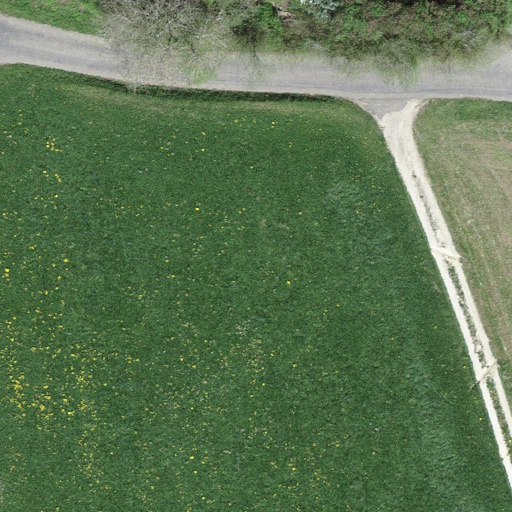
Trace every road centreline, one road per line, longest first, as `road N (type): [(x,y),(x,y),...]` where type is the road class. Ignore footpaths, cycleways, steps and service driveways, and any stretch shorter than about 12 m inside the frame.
road 1 (unclassified): [(0,42),(130,65),(511,82)]
road 2 (track): [(382,80),(511,453)]
